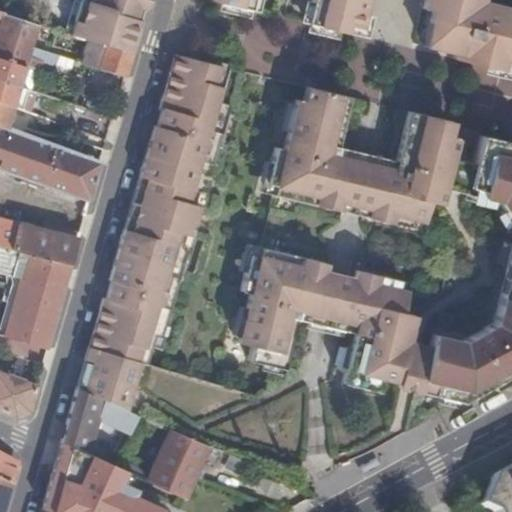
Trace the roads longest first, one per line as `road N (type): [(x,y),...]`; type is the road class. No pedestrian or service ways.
road 1 (residential): [(39,447),(166,0)]
road 2 (secondary): [(511,420),(343,511)]
